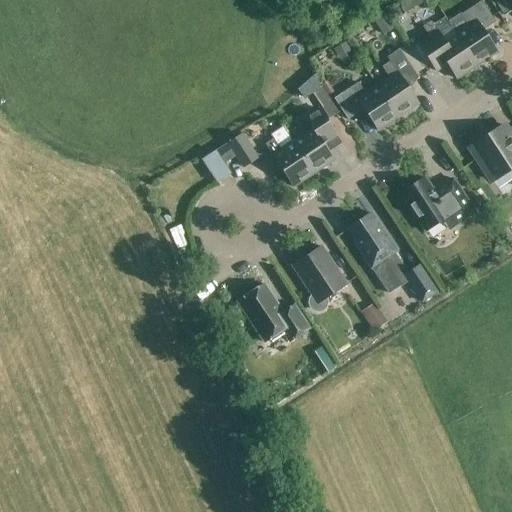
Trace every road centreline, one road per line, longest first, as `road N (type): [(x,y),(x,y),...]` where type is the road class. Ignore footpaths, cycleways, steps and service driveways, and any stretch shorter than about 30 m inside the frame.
road 1 (residential): [(511,78),(266,238)]
road 2 (residential): [(266,238),(223,265),(208,241),(205,215),(219,201),(236,201),(255,217)]
